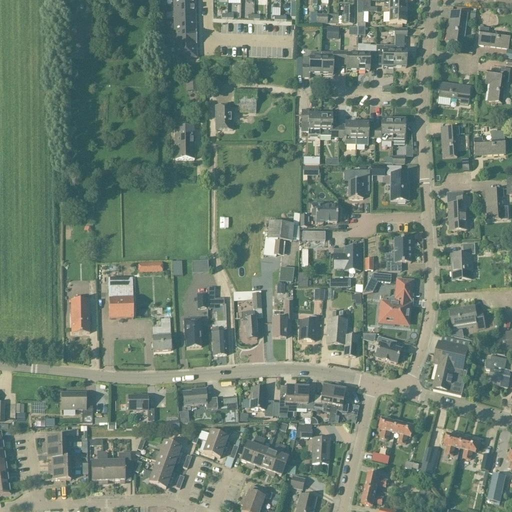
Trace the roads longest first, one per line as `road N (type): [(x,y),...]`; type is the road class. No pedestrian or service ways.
road 1 (residential): [(374,382),(324,372),(119,378),(0,367)]
road 2 (residential): [(36,504),(161,502),(192,511)]
road 3 (residential): [(342,511),(374,382)]
road 4 (residential): [(204,0),(205,40),(292,42)]
